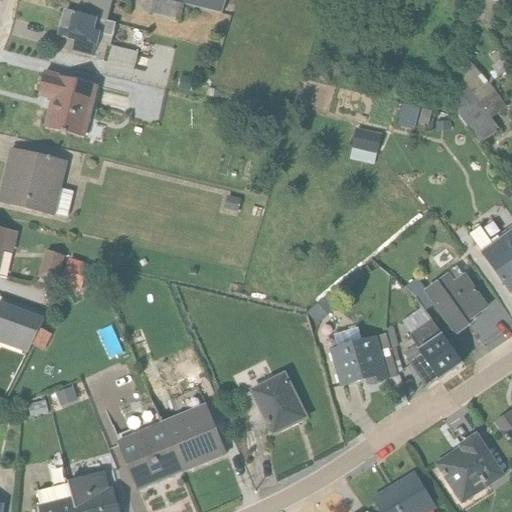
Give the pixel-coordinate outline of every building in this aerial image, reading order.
[(112,0),(68,0),(65,13),(107,23),(112,0)] [(165,0),(222,15),(226,0),(165,0)] [(476,0),(475,16),(487,34),(491,34),(495,2),(498,2),(497,0),(476,0)] [(65,13),(61,29),(66,31),(65,38),(75,41),(72,51),(93,57),(95,62),(133,70),(137,54),(110,47),(115,24),(107,23),(65,13)] [(497,53),(488,58),(493,66),(491,67),(495,74),(506,66),(497,53)] [(468,59),(458,118),(478,146),(498,131),(490,119),(506,109),(468,59)] [(85,139),(98,88),(43,74),(38,96),(52,100),(44,130),(61,134),(65,135),(65,134),(85,139)] [(403,105),(397,127),(413,131),(418,109),(403,105)] [(350,150),(376,155),(381,135),(355,129),(350,150)] [(0,193),(0,206),(54,219),(55,216),(68,219),(74,193),(60,190),(66,164),(11,150),(0,193)] [(376,155),(350,150),(348,161),(373,166),(376,155)] [(225,196),(221,209),(236,213),(240,200),(225,196)] [(511,228),(490,243),(479,228),(471,235),(502,285),(503,284),(506,288),(509,291),(511,292),(511,228)] [(0,262),(3,252),(11,254),(16,234),(0,229),(0,262)] [(45,251),(36,278),(55,285),(64,258),(45,251)] [(68,260),(59,287),(79,294),(84,279),(83,265),(68,260)] [(485,309),(456,268),(426,291),(417,280),(404,289),(415,301),(424,313),(433,303),(457,335),(469,326),(467,322),(485,309)] [(325,298),(306,314),(316,326),(335,311),(325,298)] [(405,361),(425,390),(462,365),(424,313),(415,301),(410,317),(429,344),(405,361)] [(0,345),(27,355),(44,320),(0,304),(0,345)] [(369,384),(386,379),(378,354),(390,351),(385,336),(359,343),(355,330),(333,336),(336,349),(330,351),(341,387),(368,379),(369,384)] [(274,435),(305,419),(283,375),(252,391),(274,435)] [(202,385),(173,396),(178,409),(207,398),(202,385)] [(72,389),(55,396),(60,409),(77,402),(72,389)] [(181,473),(225,454),(204,405),(160,424),(181,473)] [(496,426),(511,448),(511,416),(511,415),(496,426)] [(116,443),(138,492),(181,473),(160,424),(116,443)] [(438,467),(461,504),(503,478),(477,437),(460,448),(462,452),(438,467)] [(68,485),(75,511),(118,511),(112,489),(108,490),(103,475),(68,485)] [(376,506),(379,511),(435,511),(436,511),(414,475),(395,486),(398,492),(376,506)] [(75,511),(68,485),(34,494),(38,511),(75,511)]
